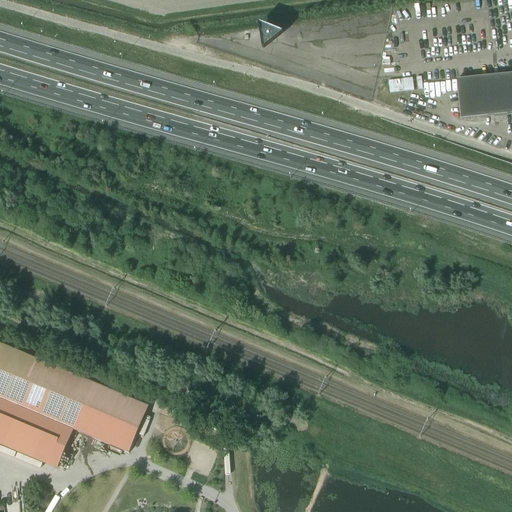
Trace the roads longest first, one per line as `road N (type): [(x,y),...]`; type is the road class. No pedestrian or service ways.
road 1 (track): [(511,441),(0,225)]
road 2 (motorway): [(511,191),(0,38)]
road 3 (motorway): [(0,77),(511,229)]
road 4 (track): [(233,511),(131,458),(58,475),(0,452)]
road 5 (unknown): [(511,10),(421,24),(434,59),(489,56)]
